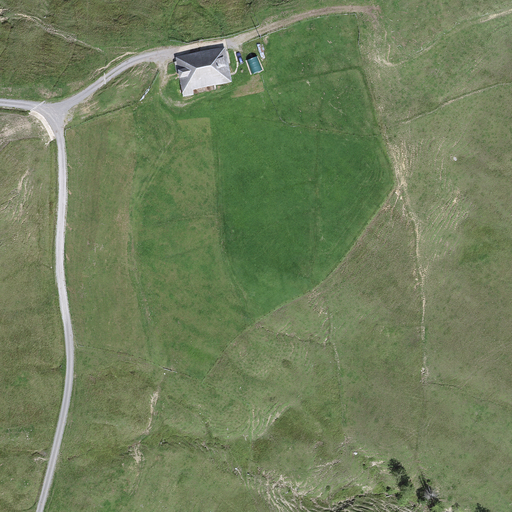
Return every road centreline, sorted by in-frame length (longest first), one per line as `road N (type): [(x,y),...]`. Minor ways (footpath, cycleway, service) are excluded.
road 1 (track): [(0,102),(52,111),(59,133),(71,378),(39,511)]
road 2 (track): [(113,73),(149,56),(365,7)]
